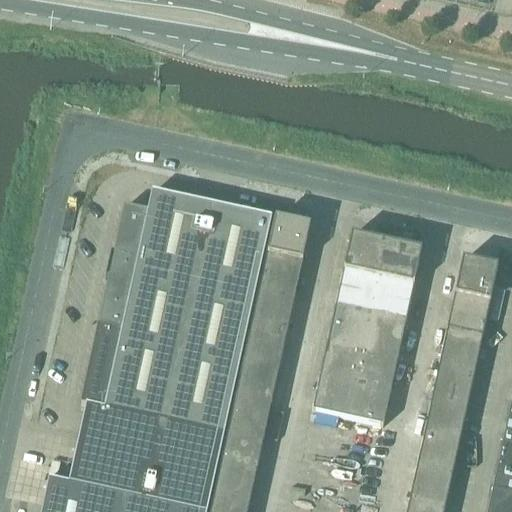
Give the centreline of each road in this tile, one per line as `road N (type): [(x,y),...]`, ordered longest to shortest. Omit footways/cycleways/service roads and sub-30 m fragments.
road 1 (unclassified): [(0,464),(70,152),(82,137)]
road 2 (unclassified): [(347,187),(276,511)]
road 3 (unclassified): [(460,213),(392,511)]
road 4 (secondary): [(0,1),(240,38),(290,35)]
road 5 (unclassified): [(347,187),(100,134),(82,137)]
road 6 (secondary): [(511,85),(290,35)]
road 7 (unknown): [(511,340),(471,511)]
